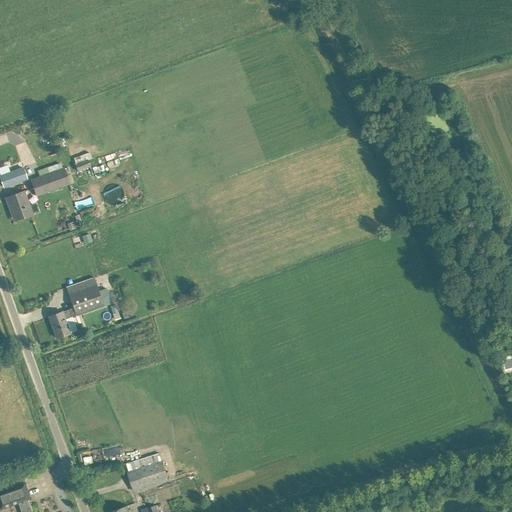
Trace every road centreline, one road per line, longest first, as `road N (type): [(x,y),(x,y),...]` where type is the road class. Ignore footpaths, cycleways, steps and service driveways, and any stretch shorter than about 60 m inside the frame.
road 1 (tertiary): [(84,511),(0,271)]
road 2 (unclassified): [(283,511),(401,467),(511,445)]
